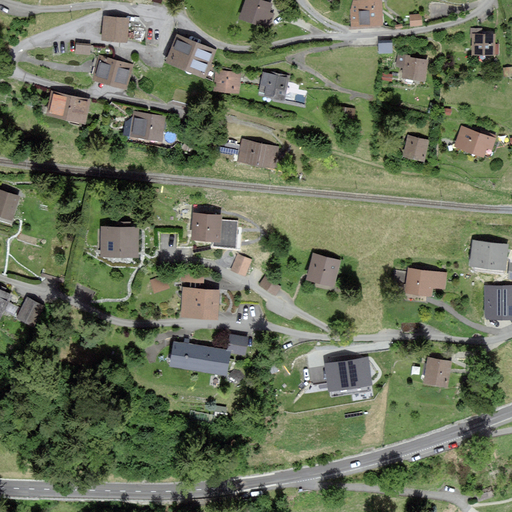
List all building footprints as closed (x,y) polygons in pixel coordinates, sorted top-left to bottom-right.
[(272,4),(259,0),(245,0),(239,20),(270,29),(275,14),(269,12),(272,4)] [(375,0),(362,0),(363,1),(351,1),(352,28),(384,27),(383,1),(375,2),(375,0)] [(421,15),(410,16),(411,27),(422,26),(421,15)] [(106,17),(103,40),(128,44),(132,21),(106,17)] [(475,29),(474,53),(497,54),(498,30),(475,29)] [(175,36),(166,63),(208,78),(217,51),(175,36)] [(76,52),(90,52),(91,42),(76,41),(76,52)] [(393,41),(380,41),(379,53),(393,53),(393,41)] [(102,56),(95,80),(130,89),(136,65),(102,56)] [(407,57),(403,77),(426,82),(430,61),(407,57)] [(265,71),(260,93),(287,99),(292,77),(265,71)] [(218,72),(217,93),(240,94),(240,73),(218,72)] [(51,91),(46,115),(86,124),(92,100),(51,91)] [(353,109),(339,107),(339,115),(353,116),(353,109)] [(137,112),(133,137),(164,143),(168,117),(137,112)] [(463,125),(457,145),(491,155),(497,135),(463,125)] [(430,138),(408,135),(406,157),(428,159),(430,138)] [(283,148),(243,137),(238,157),(278,168),(283,148)] [(0,189),(0,218),(14,222),(22,196),(0,189)] [(192,212),(192,238),(222,238),(222,212),(192,212)] [(101,228),(100,257),(138,258),(139,228),(101,228)] [(507,245),(474,241),(472,263),(504,267),(507,245)] [(342,263),(313,254),(306,280),(335,288),(342,263)] [(250,260),(238,255),(233,269),(244,273),(250,260)] [(447,272),(407,269),(406,295),(432,297),(433,290),(445,291),(447,272)] [(165,274),(151,277),(154,291),(168,287),(165,274)] [(266,277),(261,284),(276,294),(281,286),(266,277)] [(511,286),(487,287),(488,317),(511,316),(511,286)] [(0,288),(0,321),(0,322),(14,296),(0,288)] [(219,292),(183,288),(180,315),(217,318),(219,292)] [(29,298),(20,316),(36,324),(45,306),(29,298)] [(173,341),(169,366),(226,376),(230,351),(173,341)] [(366,358),(327,364),(330,389),(370,383),(366,358)] [(427,359),(423,384),(448,388),(452,363),(427,359)]
